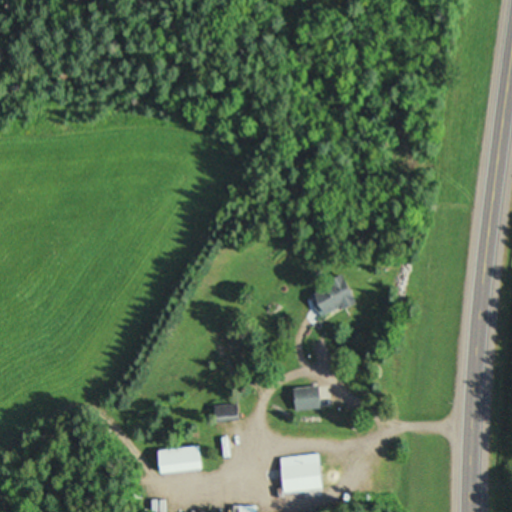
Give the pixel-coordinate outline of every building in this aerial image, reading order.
[(352,303),(342,277),(307,289),(317,316),(352,303)] [(315,386),(289,389),(292,413),(318,410),(315,386)] [(235,422),(235,406),(212,406),(212,422),(235,422)] [(200,448),(153,451),(154,474),(201,472),(200,448)] [(280,494),(322,489),(318,455),(276,459),(280,494)]
